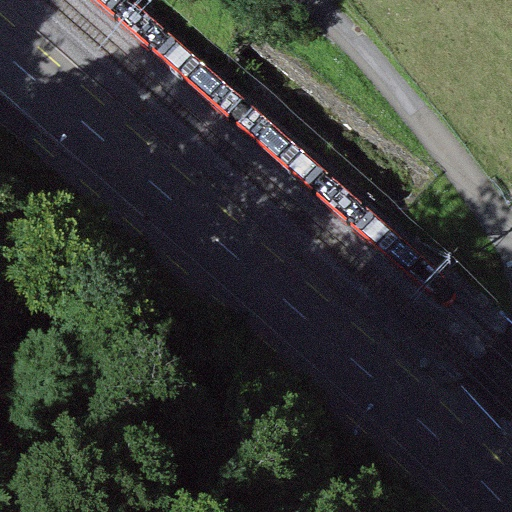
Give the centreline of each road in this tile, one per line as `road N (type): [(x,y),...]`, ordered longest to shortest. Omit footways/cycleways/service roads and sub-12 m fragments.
road 1 (tertiary): [(0,52),(422,427)]
road 2 (residential): [(511,248),(433,134),(338,23),(303,0)]
